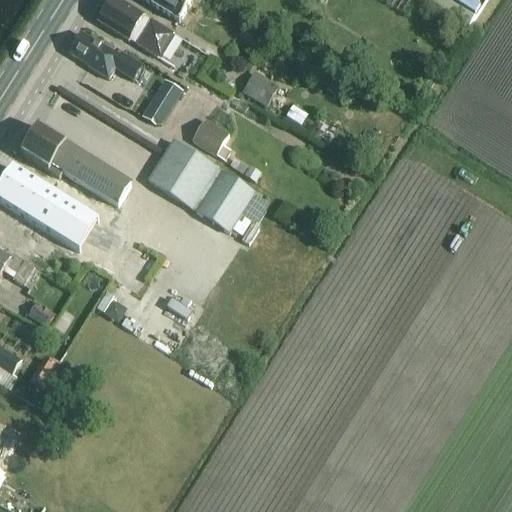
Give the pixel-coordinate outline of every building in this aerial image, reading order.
[(113,0),(98,25),(129,45),(130,43),(137,48),(136,49),(161,63),(175,39),(151,24),(150,25),(144,21),(144,20),(113,0)] [(135,0),(179,27),(194,2),(190,0),(135,0)] [(408,0),(467,34),(474,23),(435,0),(408,0)] [(435,42),(442,33),(422,17),(415,27),(435,42)] [(101,50),(82,38),(69,57),(88,69),(87,71),(108,84),(115,73),(134,85),(143,70),(104,45),(101,50)] [(279,117),(287,102),(278,97),(280,93),(253,78),(243,98),(279,117)] [(335,80),(326,94),(336,100),(345,87),(335,80)] [(426,101),(436,85),(428,80),(418,96),(426,101)] [(232,108),(238,87),(217,81),(211,101),(232,108)] [(183,95),(169,87),(164,96),(178,104),(183,95)] [(123,126),(130,114),(107,102),(100,114),(123,126)] [(217,161),(230,139),(205,125),(193,148),(217,161)] [(23,161),(40,172),(47,176),(48,177),(49,178),(53,171),(63,178),(65,179),(70,182),(75,185),(78,187),(88,193),(93,196),(115,210),(117,211),(119,213),(120,213),(124,206),(129,198),(133,191),(110,176),(97,168),(69,151),(63,147),(44,135),(41,133),(23,161)] [(229,240),(256,199),(174,146),(147,187),(229,240)] [(248,173),(233,164),(229,171),(256,188),(262,178),(249,171),(248,173)] [(15,174),(0,197),(0,207),(63,247),(82,216),(15,174)] [(13,264),(12,263),(0,255),(0,281),(6,272),(9,267),(20,274),(16,279),(13,284),(24,291),(35,274),(15,261),(13,264)] [(38,306),(29,320),(47,332),(56,318),(38,306)] [(0,372),(13,381),(22,366),(0,352),(0,372)]
